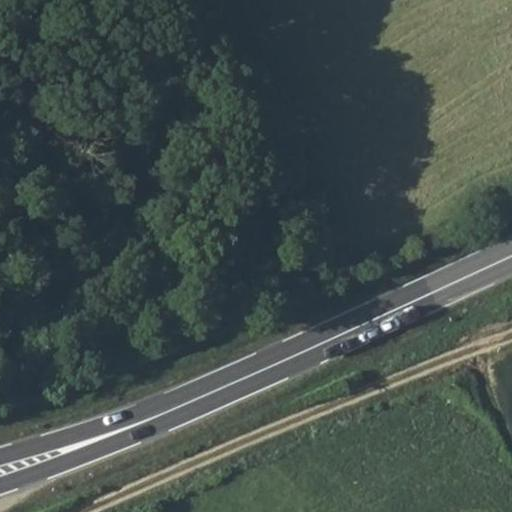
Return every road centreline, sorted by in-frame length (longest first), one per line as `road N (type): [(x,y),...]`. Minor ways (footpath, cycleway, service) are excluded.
road 1 (track): [(89,511),(300,417),(511,336)]
road 2 (primary): [(208,395),(511,264)]
road 3 (primary): [(208,395),(0,468)]
